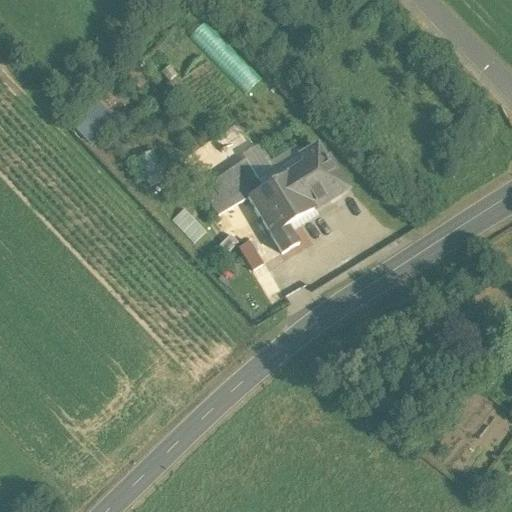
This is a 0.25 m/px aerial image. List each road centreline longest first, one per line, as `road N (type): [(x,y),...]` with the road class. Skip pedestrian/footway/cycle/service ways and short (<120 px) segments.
road 1 (secondary): [(113,511),(292,347),(511,204)]
road 2 (residential): [(511,100),(414,0)]
